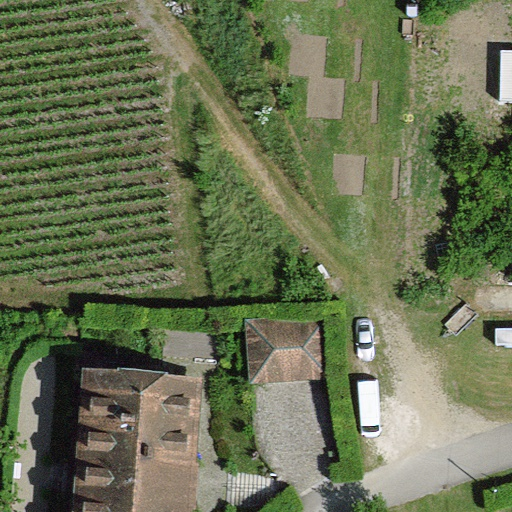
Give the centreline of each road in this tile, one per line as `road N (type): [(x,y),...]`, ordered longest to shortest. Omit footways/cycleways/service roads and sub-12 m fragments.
road 1 (track): [(461,461),(397,332),(284,194),(145,0)]
road 2 (unclassified): [(333,511),(370,491),(511,446)]
